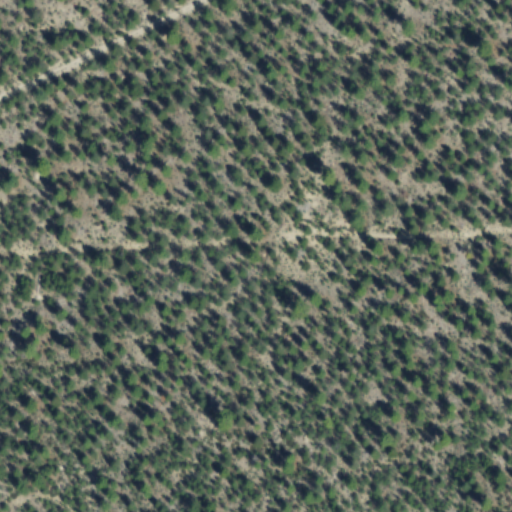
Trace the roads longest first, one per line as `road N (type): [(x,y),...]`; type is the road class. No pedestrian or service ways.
road 1 (track): [(0,253),(14,267),(145,289),(511,247)]
road 2 (track): [(0,511),(54,498),(187,511)]
road 3 (track): [(0,71),(132,0)]
